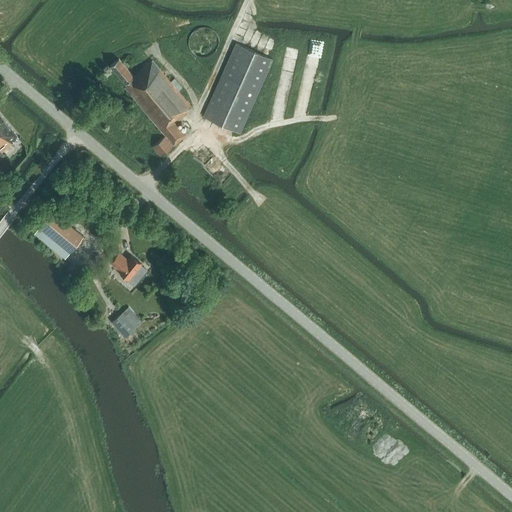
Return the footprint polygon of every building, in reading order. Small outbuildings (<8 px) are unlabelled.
[(205,27),(203,27),(201,28),(199,28),(198,29),(196,29),(194,30),(193,32),(192,33),(190,35),(190,36),(189,38),(189,40),(188,42),(188,44),(189,46),(189,48),(190,50),(191,51),(192,53),(194,54),(195,55),(197,56),(199,57),(201,57),(203,57),(205,57),(207,57),(208,57),(210,56),(212,55),(213,54),(215,52),(216,51),(217,49),(218,47),(218,46),(219,44),(219,42),(218,40),(218,38),(217,36),(216,34),(215,33),(214,32),(212,30),(211,29),(209,28),(207,28),(205,27)] [(237,43),(227,64),(204,116),(241,133),(273,60),(237,43)] [(153,61),(148,64),(134,76),(119,59),(111,66),(128,86),(125,88),(166,135),(153,146),(162,156),(187,134),(177,122),(186,115),(184,113),(192,107),(179,91),(183,88),(175,79),(171,82),(153,61)] [(0,153),(19,137),(0,114),(0,153)] [(53,211),(40,226),(71,252),(84,236),(53,211)] [(120,253),(111,263),(120,270),(119,270),(129,279),(128,280),(135,285),(147,270),(141,265),(142,264),(131,256),(128,259),(120,253)] [(129,307),(112,322),(125,337),(142,322),(129,307)]
